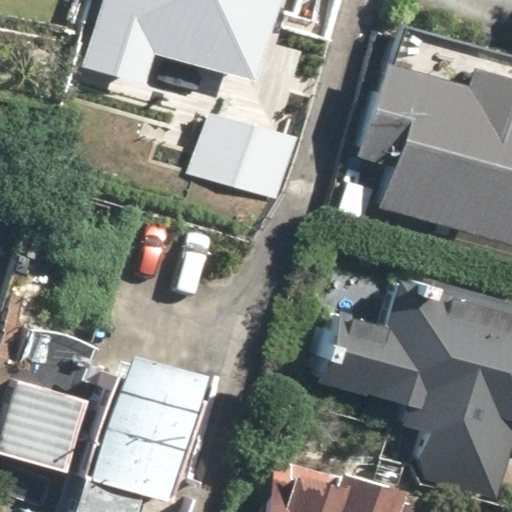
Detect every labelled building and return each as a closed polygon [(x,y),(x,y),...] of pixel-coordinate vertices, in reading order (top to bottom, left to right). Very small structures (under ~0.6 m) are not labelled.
[(89,0),(81,33),(92,36),(80,78),(165,102),(177,61),(244,80),(265,0),(89,0)] [(449,82),(371,61),(346,155),(371,162),(359,209),(511,247),(511,81),(453,67),(449,82)] [(294,118),(207,95),(185,175),(272,199),(294,118)] [(416,288),(384,279),(373,322),(322,309),(303,380),(391,404),(377,458),(407,466),(413,484),(490,505),(511,423),(511,302),(419,277),(416,288)] [(89,346),(21,328),(0,404),(0,455),(55,470),(74,400),(86,403),(56,511),(19,511),(6,509),(5,511),(115,511),(121,492),(147,499),(180,372),(104,352),(99,370),(83,366),(89,346)] [(457,511),(458,510),(263,458),(248,511),(457,511)]
